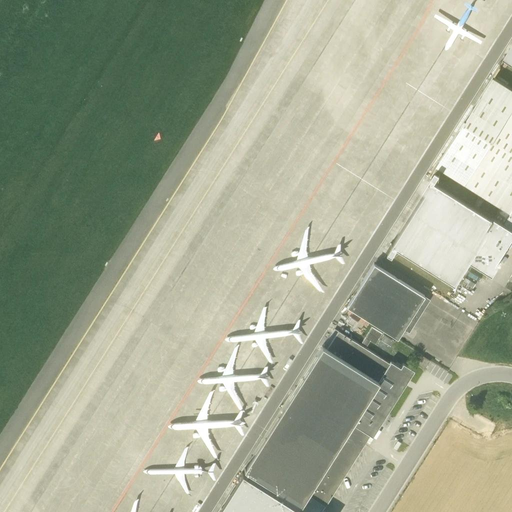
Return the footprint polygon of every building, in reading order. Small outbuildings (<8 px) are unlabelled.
[(511,63),(511,44),(503,58),(511,63)] [(511,87),(495,77),(438,166),(478,191),(481,192),(511,211),(511,210),(511,87)] [(390,243),(390,244),(453,284),(467,261),(490,276),(511,241),(511,210),(511,211),(481,193),(474,204),(432,177),(431,178),(392,244),(390,243)] [(425,294),(375,263),(347,306),(397,337),(398,337),(403,328),(425,294)] [(371,327),(361,342),(367,346),(370,340),(375,343),(382,333),(371,327)] [(372,435),(411,374),(414,370),(402,363),(400,367),(390,361),(389,363),(359,344),(338,331),(327,349),(322,346),(244,468),(246,469),(301,504),(307,494),(325,505),(370,434),(372,435)] [(424,369),(430,360),(423,356),(418,364),(424,369)] [(218,511),(320,511),(325,505),(307,494),(301,504),(246,469),(244,472),(218,511)]
